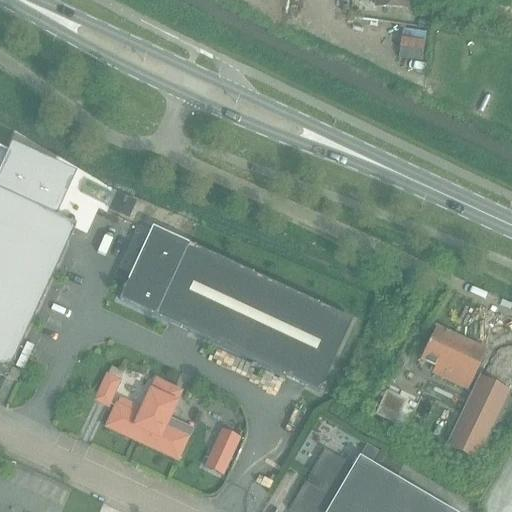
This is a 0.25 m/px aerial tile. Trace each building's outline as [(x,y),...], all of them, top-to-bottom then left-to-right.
[(375,0),(375,7),(407,9),(407,0),(375,0)] [(0,374),(6,377),(75,229),(63,223),(50,218),(65,186),(69,177),(63,175),(63,174),(19,153),(19,154),(13,152),(9,160),(0,155),(0,374)] [(117,193),(109,209),(128,218),(136,202),(117,193)] [(119,301),(285,378),(318,394),(352,322),(188,246),(186,250),(154,235),(131,285),(127,282),(119,301)] [(468,391),(477,370),(486,352),(435,328),(420,360),(435,367),(432,374),(468,391)] [(11,369),(7,378),(16,383),(21,373),(11,369)] [(511,392),(479,376),(444,448),(477,463),(511,392)] [(95,402),(107,408),(119,383),(106,377),(95,402)] [(116,406),(105,428),(132,441),(134,436),(144,440),(141,445),(177,461),(187,439),(192,429),(169,418),(176,404),(175,404),(180,393),(155,381),(150,392),(138,417),(116,406)] [(406,402),(386,392),(374,416),(395,426),(406,402)] [(218,439),(205,468),(224,477),(237,448),(218,439)] [(366,446),(361,456),(372,462),(378,452),(366,446)] [(450,511),(358,458),(353,467),(324,450),(288,511),(450,511)]
